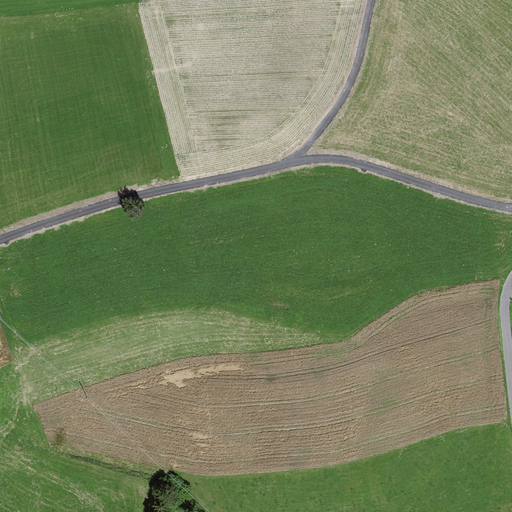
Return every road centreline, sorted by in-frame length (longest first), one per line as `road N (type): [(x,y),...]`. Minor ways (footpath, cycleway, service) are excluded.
road 1 (unclassified): [(0,241),(295,158),(371,168),(511,209)]
road 2 (unclassified): [(511,275),(503,288),(511,392)]
